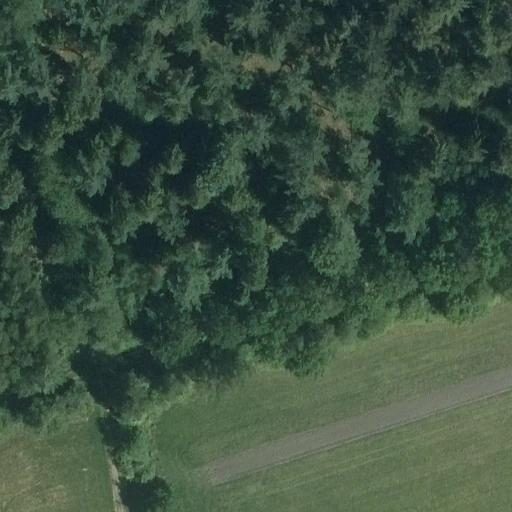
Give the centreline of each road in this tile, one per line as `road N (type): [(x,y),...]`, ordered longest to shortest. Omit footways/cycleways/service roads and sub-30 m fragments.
road 1 (track): [(0,396),(511,243)]
road 2 (track): [(104,365),(118,511)]
